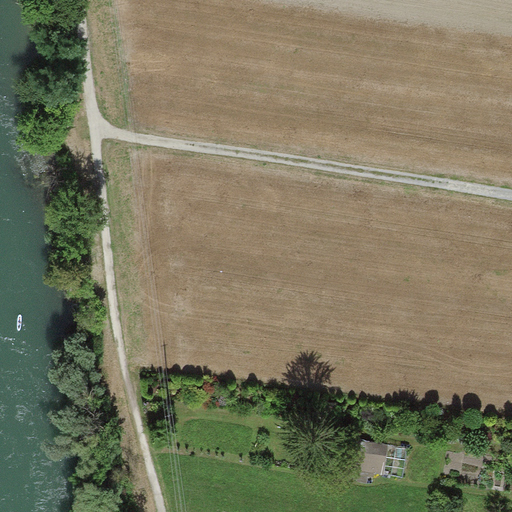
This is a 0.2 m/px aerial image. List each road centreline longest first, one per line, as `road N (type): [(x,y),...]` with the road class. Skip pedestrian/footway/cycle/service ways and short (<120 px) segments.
road 1 (track): [(164,511),(126,380),(79,0)]
road 2 (track): [(511,192),(93,127)]
